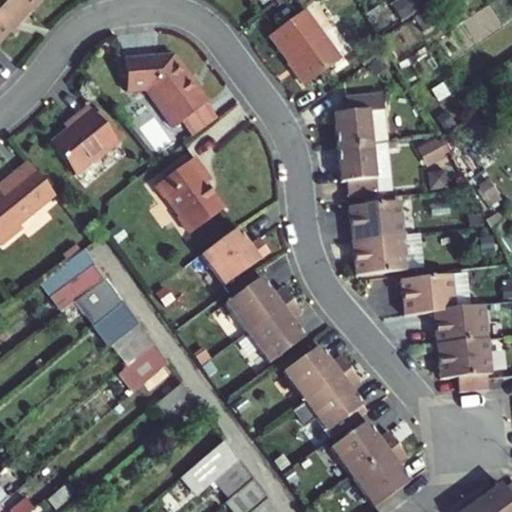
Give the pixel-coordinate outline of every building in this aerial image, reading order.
[(28,11),(37,0),(0,0),(0,39),(26,9),(28,11)] [(399,0),(390,6),(402,22),(423,9),(417,0),(399,0)] [(310,8),(275,34),(311,82),(346,56),(310,8)] [(421,33),(437,24),(429,9),(413,19),(421,33)] [(206,107),(171,60),(122,67),(126,99),(144,97),(171,133),(179,127),(204,108),(206,107)] [(385,112),(382,96),(347,100),(349,116),(333,118),(337,152),(374,148),(371,114),(385,112)] [(214,121),(204,108),(179,127),(189,140),(214,121)] [(73,128),(65,134),(48,148),(73,180),(91,166),(92,167),(117,147),(87,111),(70,124),(73,128)] [(73,128),(70,124),(62,131),(65,134),(73,128)] [(422,146),(429,163),(453,154),(446,136),(422,146)] [(374,148),(337,152),(341,188),(348,187),(350,200),(380,197),(374,148)] [(208,184),(191,161),(154,188),(165,203),(167,201),(178,217),(176,219),(188,235),(221,211),(204,187),(208,184)] [(54,199),(28,167),(0,189),(0,195),(1,198),(0,199),(0,248),(1,249),(23,231),(20,227),(54,199)] [(352,210),(356,244),(408,238),(404,204),(352,210)] [(243,227),(197,259),(219,291),(256,265),(243,247),(253,240),(243,227)] [(408,238),(356,244),(359,278),(412,272),(408,238)] [(39,285),(51,301),(94,269),(83,253),(39,285)] [(94,269),(51,301),(61,315),(74,305),(104,282),(94,269)] [(432,314),(469,310),(465,276),(451,277),(399,282),(403,317),(432,314)] [(74,305),(94,331),(122,308),(104,282),(74,305)] [(221,309),(243,339),(289,305),(280,292),(270,300),(258,282),(221,309)] [(289,305),(243,339),(265,369),(301,343),(289,325),(299,318),(289,305)] [(435,347),(487,341),(483,308),(469,310),(432,314),(435,347)] [(137,329),(111,351),(127,371),(152,351),(137,329)] [(487,341),(435,347),(439,381),(456,379),(458,394),(487,391),(486,376),(490,376),(487,341)] [(116,380),(131,399),(166,370),(152,351),(127,371),(116,380)] [(278,376),(301,408),(345,376),(335,361),(326,367),(314,351),(278,376)] [(345,376),(301,408),(286,419),(297,434),(313,423),(328,444),(361,420),(355,413),(358,411),(345,393),(353,387),(345,376)] [(180,390),(153,411),(168,430),(195,408),(180,390)] [(364,418),(358,411),(355,413),(361,420),(364,418)] [(327,454),(350,485),(395,452),(385,437),(375,444),(363,427),(327,454)] [(221,448),(183,480),(198,498),(212,486),(235,466),(221,448)] [(350,485),(369,511),(375,511),(408,488),(394,470),(404,463),(395,452),(350,485)] [(248,483),(235,466),(212,486),(225,502),(248,483)] [(248,483),(225,502),(213,511),(252,511),(263,503),(248,483)] [(63,487),(46,501),(54,511),(71,497),(63,487)] [(511,511),(511,508),(498,489),(478,504),(483,511),(511,511)] [(6,511),(1,505),(0,505),(0,511),(29,511),(33,509),(25,499),(10,511),(6,511)] [(269,511),(263,503),(252,511),(269,511)]
